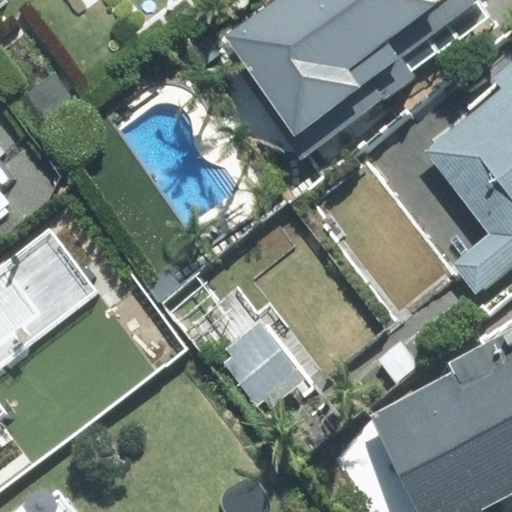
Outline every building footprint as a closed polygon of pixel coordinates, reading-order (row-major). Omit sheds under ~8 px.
[(295,0),(229,46),(308,158),(326,145),(317,133),(414,66),(399,44),(462,0),(295,0)] [(456,264),(481,294),(511,268),(511,45),(489,64),(511,91),(432,154),(495,232),(456,264)] [(191,285),(162,307),(250,422),(300,384),(278,356),(285,350),(242,293),(214,315),(191,285)] [(489,511),(511,501),(511,330),(458,357),(465,371),(375,415),(423,511),(489,511)] [(78,511),(59,486),(24,511),(78,511)]
